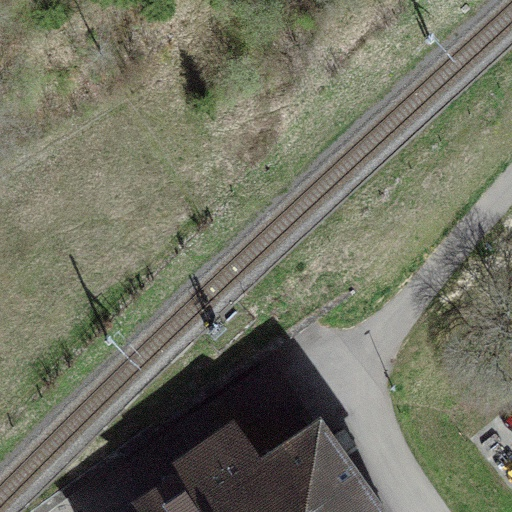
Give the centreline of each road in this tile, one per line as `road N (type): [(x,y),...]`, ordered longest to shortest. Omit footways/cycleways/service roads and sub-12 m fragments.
road 1 (track): [(511,198),(371,359),(337,385)]
road 2 (residential): [(337,385),(428,511)]
